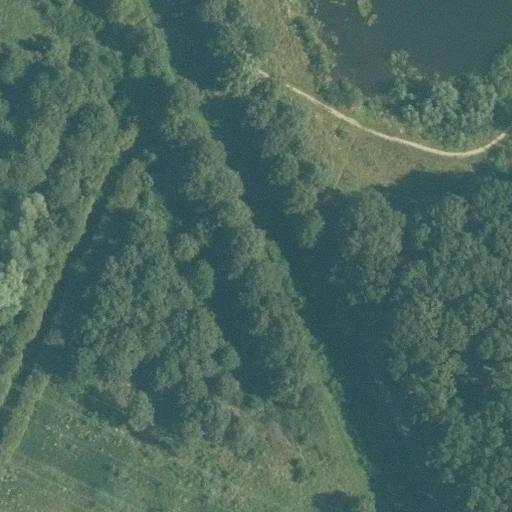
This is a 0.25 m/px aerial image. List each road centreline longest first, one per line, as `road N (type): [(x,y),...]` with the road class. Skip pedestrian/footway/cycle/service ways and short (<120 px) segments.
road 1 (track): [(433,511),(365,365)]
road 2 (track): [(193,112),(142,0)]
